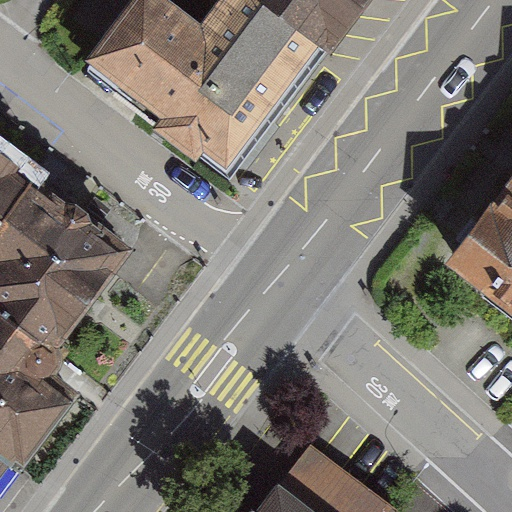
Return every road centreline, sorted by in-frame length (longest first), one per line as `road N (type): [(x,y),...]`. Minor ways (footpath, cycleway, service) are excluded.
road 1 (secondary): [(272,297),(498,0)]
road 2 (residential): [(272,297),(0,61)]
road 3 (residential): [(511,508),(272,297)]
road 4 (secondary): [(107,511),(272,297)]
